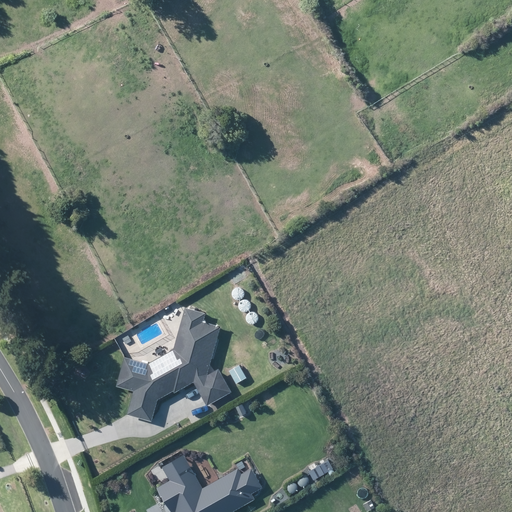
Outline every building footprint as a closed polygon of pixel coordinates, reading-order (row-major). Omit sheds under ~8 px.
[(244,293),(244,291),(243,290),(242,289),(240,288),(238,288),(236,288),(235,290),(234,291),(233,293),(233,295),(234,297),(236,298),(237,299),(239,299),(241,299),(242,298),(244,296),(244,295),(244,293)] [(251,305),(250,303),(249,301),(248,300),(246,300),(244,300),(242,300),(241,301),(240,303),(239,305),(240,307),(241,309),(242,310),(243,311),(245,311),(247,310),(249,310),(250,308),(251,307),(251,305)] [(130,391),(125,412),(152,420),(158,398),(194,378),(208,403),(231,390),(219,370),(208,376),(222,326),(204,321),(206,312),(185,306),(174,348),(148,364),(124,357),(116,387),(130,391)] [(258,317),(258,315),(257,313),(256,312),(254,312),(252,312),(250,312),(249,313),(248,315),(247,317),(247,319),(248,321),(250,322),(251,323),(253,323),(255,322),(256,322),(257,320),(258,319),(258,317)] [(239,365),(230,371),(236,382),(246,377),(239,365)] [(242,404),(236,406),(240,415),(246,413),(242,404)] [(183,452),(160,465),(168,479),(155,486),(170,511),(228,511),(253,498),(250,493),(261,486),(251,469),(242,474),(238,468),(204,488),(183,452)] [(319,465),(310,471),(314,479),(324,473),(319,465)] [(309,481),(308,479),(307,477),(306,476),(304,476),(302,476),(300,476),(299,477),(298,479),(297,481),(298,483),(299,485),(300,486),(301,487),(303,487),(305,486),(307,486),(308,484),(309,483),(309,481)] [(298,487),(297,486),(296,484),(295,483),(293,482),(291,482),(289,483),(288,484),(287,486),(286,487),(287,489),(288,491),(289,492),(291,493),(292,493),(294,493),(296,492),(297,491),(298,489),(298,487)]
